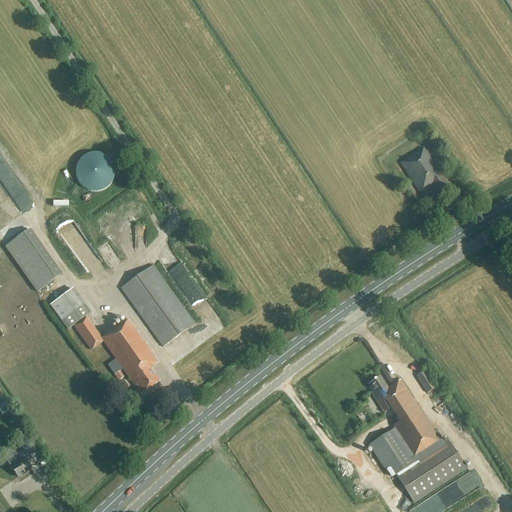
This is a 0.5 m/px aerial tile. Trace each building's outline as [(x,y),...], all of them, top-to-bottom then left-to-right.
[(439,196),(450,189),(442,178),(443,177),(423,148),(400,164),(420,193),(431,185),(439,196)] [(97,153),(95,153),(93,153),(91,154),(89,154),(87,155),(85,156),(84,156),(83,157),(82,158),(81,159),(80,160),(79,161),(79,162),(78,164),(77,165),(77,166),(76,167),(76,169),(76,170),(76,171),(76,173),(76,174),(76,175),(76,177),(77,179),(77,180),(78,181),(78,183),(79,184),(80,185),(81,186),(82,187),(83,188),(84,189),(87,190),(89,191),(91,192),(93,192),(96,192),(98,192),(99,192),(101,191),(103,191),(105,190),(106,189),(107,189),(108,188),(109,187),(110,186),(111,185),(111,184),(113,182),(113,181),(114,179),(114,177),(115,176),(115,175),(115,173),(115,172),(115,171),(115,169),(114,168),(114,167),(113,165),(113,164),(112,162),(111,161),(110,160),(109,159),(108,158),(107,157),(105,156),(103,155),(102,154),(101,154),(99,154),(98,153),(97,153)] [(105,223),(138,205),(134,198),(95,220),(103,234),(109,230),(105,223)] [(54,224),(71,244),(76,240),(59,220),(54,224)] [(4,248),(19,269),(37,293),(61,276),(29,230),(4,248)] [(83,241),(69,251),(83,271),(86,268),(93,277),(103,269),(83,241)] [(178,252),(160,264),(175,285),(185,278),(184,276),(191,271),(178,252)] [(163,348),(195,324),(153,266),(121,289),(163,348)] [(158,363),(127,320),(101,338),(86,318),(91,314),(73,289),(50,306),(68,331),(72,327),(91,351),(103,342),(116,360),(107,366),(114,375),(123,369),(135,386),(137,385),(143,393),(159,382),(150,369),(158,363)] [(118,381),(124,377),(120,371),(114,375),(118,381)] [(427,393),(436,388),(425,371),(416,377),(427,393)] [(414,503),(466,469),(448,440),(424,456),(422,452),(440,441),(400,380),(388,389),(380,377),(369,384),(373,391),(371,393),(413,458),(415,457),(418,460),(395,475),(414,503)] [(21,429),(25,426),(20,419),(16,421),(21,429)] [(414,463),(392,429),(368,445),(385,470),(386,469),(391,477),(395,475),(414,463)] [(36,451),(23,431),(15,436),(29,456),(36,451)] [(24,459),(27,457),(22,451),(17,455),(18,457),(9,463),(12,467),(11,468),(18,478),(31,469),(24,459)] [(472,502),(478,511),(481,511),(489,507),(481,496),(472,502)]
